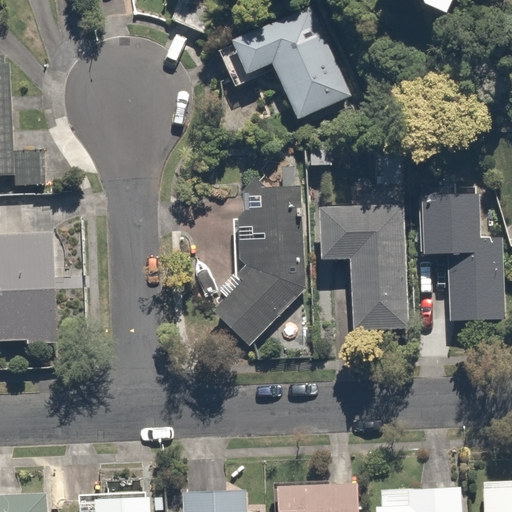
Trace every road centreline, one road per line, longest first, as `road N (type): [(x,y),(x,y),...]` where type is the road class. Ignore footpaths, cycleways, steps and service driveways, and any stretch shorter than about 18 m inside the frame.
road 1 (residential): [(141,412),(511,400)]
road 2 (residential): [(141,412),(128,101)]
road 3 (residential): [(0,418),(141,412)]
